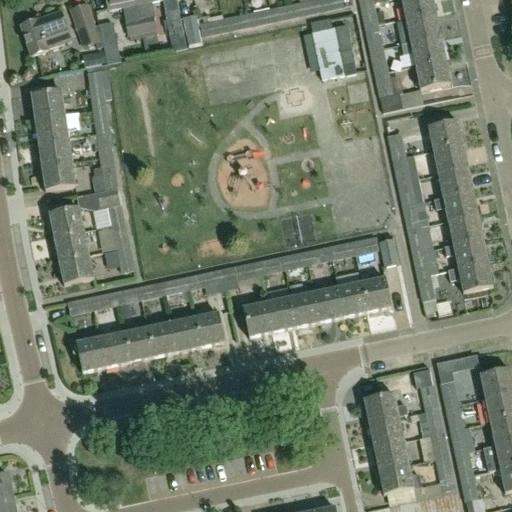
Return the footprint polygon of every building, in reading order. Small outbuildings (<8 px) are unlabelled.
[(143,36),(134,0),(106,0),(109,15),(123,12),(128,39),(143,36)] [(134,0),(143,36),(155,34),(152,21),(154,21),(151,6),(164,3),(163,0),(134,0)] [(320,0),(317,1),(320,16),(343,11),(343,8),(341,0),(340,0),(320,0)] [(373,5),(372,0),(357,0),(359,8),(373,5)] [(431,0),(400,0),(406,23),(435,17),(431,0)] [(317,1),(293,6),(297,21),(320,16),(317,1)] [(378,29),(373,5),(359,8),(364,32),(378,29)] [(102,51),(97,28),(95,29),(87,6),(69,12),(82,51),(95,48),(97,52),(102,51)] [(293,6),(283,8),(270,11),(273,26),(297,21),(293,6)] [(270,11),(246,16),(249,31),(273,26),(270,11)] [(183,34),(178,12),(164,15),(169,37),(183,34)] [(246,16),(228,20),(222,21),(226,36),(249,31),(246,16)] [(406,23),(410,44),(411,46),(440,40),(435,17),(406,23)] [(226,36),(222,21),(209,24),(208,19),(197,21),(196,18),(182,21),(188,48),(202,46),(201,41),(226,36)] [(21,30),(31,59),(48,54),(47,52),(65,46),(56,19),(38,25),(37,24),(21,30)] [(112,25),(97,28),(102,51),(117,47),(112,25)] [(357,74),(347,27),(312,35),(322,82),(357,74)] [(383,52),(378,29),(364,32),(369,55),(383,52)] [(411,46),(410,44),(400,46),(402,59),(413,57),(416,70),(445,64),(440,40),(411,46)] [(388,76),(383,52),(369,55),(374,79),(388,76)] [(106,67),(103,55),(93,57),(95,69),(106,67)] [(416,70),(421,93),(421,94),(450,88),(445,64),(416,70)] [(93,114),(106,112),(105,102),(112,101),(106,68),(86,72),(93,114)] [(393,98),(389,82),(375,85),(379,102),(380,101),(383,116),(403,112),(400,97),(393,98)] [(34,123),(64,118),(61,94),(31,98),(34,123)] [(106,112),(93,114),(96,138),(110,136),(106,112)] [(64,118),(34,123),(38,147),(76,141),(75,132),(66,133),(64,118)] [(432,155),(461,149),(456,124),(427,131),(432,155)] [(110,136),(96,138),(99,162),(113,160),(110,136)] [(392,164),(414,160),(413,158),(405,160),(400,137),(387,140),(392,164)] [(76,141),(38,147),(41,170),(71,166),(68,143),(76,142),(76,141)] [(488,144),(491,159),(503,157),(501,142),(488,144)] [(467,172),(461,149),(432,155),(437,179),(467,172)] [(113,160),(99,162),(104,194),(118,191),(113,160)] [(414,160),(392,164),(397,188),(419,183),(414,160)] [(75,190),(71,166),(41,170),(44,194),(75,190)] [(472,196),(467,172),(437,179),(442,202),(472,196)] [(424,207),(419,183),(397,188),(402,211),(424,207)] [(111,231),(125,227),(124,221),(118,192),(76,200),(78,211),(95,214),(107,211),(111,231)] [(472,196),(442,202),(447,226),(477,219),(472,196)] [(424,207),(402,211),(407,235),(429,230),(424,207)] [(53,242),(83,236),(78,211),(48,217),(53,242)] [(447,226),(452,249),(482,243),(477,219),(447,226)] [(130,250),(125,227),(111,231),(116,254),(130,250)] [(433,254),(429,230),(407,235),(412,258),(433,254)] [(88,259),(83,236),(53,242),(58,265),(88,259)] [(350,245),(353,259),(379,253),(375,240),(350,245)] [(378,245),(384,270),(398,267),(393,242),(378,245)] [(452,249),(444,251),(446,260),(454,258),(457,271),(457,272),(487,266),(482,243),(452,249)] [(350,245),(327,250),(330,264),(353,259),(350,245)] [(130,250),(116,254),(120,276),(135,273),(130,250)] [(330,264),(327,250),(304,255),(306,269),(330,264)] [(433,254),(412,258),(417,281),(430,279),(430,278),(438,276),(433,254)] [(306,269),(304,255),(280,260),(283,274),(306,269)] [(88,259),(58,265),(63,289),(93,283),(88,259)] [(280,260),(257,265),(260,279),(283,274),(280,260)] [(260,279),(257,265),(221,273),(226,293),(239,290),(237,284),(260,279)] [(457,272),(457,271),(447,273),(449,285),(459,282),(462,297),(492,290),(487,266),(457,272)] [(221,273),(184,281),(187,294),(204,290),(206,298),(226,293),(221,273)] [(430,279),(417,281),(422,305),(435,303),(434,301),(441,299),(438,287),(432,288),(430,279)] [(184,281),(160,286),(163,299),(165,299),(168,308),(184,305),(182,295),(187,294),(184,281)] [(384,282),(359,287),(365,317),(390,312),(384,282)] [(160,286),(137,291),(140,304),(163,299),(160,286)] [(365,317),(359,287),(336,292),(342,322),(365,317)] [(140,304),(137,291),(113,296),(116,309),(140,304)] [(336,292),(312,297),(318,327),(342,322),(336,292)] [(116,309),(113,296),(90,301),(93,314),(116,309)] [(318,327),(312,297),(289,302),(295,332),(318,327)] [(266,307),(268,307),(266,299),(255,301),(256,309),(242,312),(248,342),(272,337),(266,307)] [(93,314),(90,301),(67,306),(70,319),(93,314)] [(289,302),(268,307),(266,307),(272,337),(295,332),(289,302)] [(193,322),(199,352),(223,347),(217,317),(193,322)] [(199,352),(193,322),(169,327),(176,357),(199,352)] [(169,327),(146,332),(152,362),(176,357),(169,327)] [(152,362),(146,332),(122,337),(129,367),(152,362)] [(122,337),(99,342),(106,372),(129,367),(122,337)] [(106,372),(99,342),(75,347),(82,377),(106,372)] [(450,376),(455,375),(453,364),(436,368),(440,387),(452,385),(450,376)] [(484,403),(511,397),(511,384),(509,373),(479,379),(484,403)] [(445,412),(457,409),(452,385),(440,387),(445,412)] [(425,415),(437,413),(433,389),(420,391),(425,415)] [(369,428),(399,421),(398,420),(407,418),(405,407),(396,409),(393,397),(363,403),(369,428)] [(511,397),(484,403),(489,427),(511,421),(511,397)] [(457,409),(445,412),(450,435),(462,433),(462,431),(460,421),(466,420),(465,412),(458,414),(457,409)] [(437,413),(425,415),(416,417),(421,441),(430,439),(442,436),(437,413)] [(403,445),(399,421),(369,428),(373,451),(403,445)] [(511,446),(511,421),(489,427),(494,450),(511,446)] [(462,433),(450,435),(455,459),(467,456),(467,455),(475,454),(470,430),(462,431),(462,433)] [(442,436),(430,439),(435,463),(447,461),(442,436)] [(403,445),(373,451),(378,475),(408,469),(403,445)] [(511,470),(511,446),(494,450),(499,474),(511,470)] [(467,456),(455,459),(460,482),(472,479),(467,456)] [(451,477),(447,461),(435,463),(438,480),(451,477)] [(408,469),(378,475),(383,499),(398,496),(400,507),(416,504),(413,492),(422,490),(419,476),(410,478),(408,469)] [(511,470),(499,474),(504,498),(511,495),(511,470)] [(0,502),(13,500),(8,479),(0,480),(0,502)] [(472,479),(460,482),(465,505),(477,502),(472,479)] [(416,504),(400,507),(400,508),(382,511),(457,511),(454,497),(416,505),(416,504)] [(15,511),(13,500),(0,502),(0,511),(15,511)]
